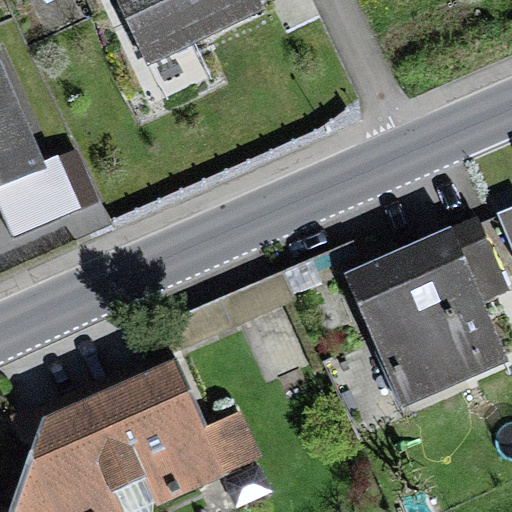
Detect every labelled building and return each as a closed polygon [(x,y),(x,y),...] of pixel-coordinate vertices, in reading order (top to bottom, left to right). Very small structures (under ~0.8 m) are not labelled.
[(248,26),(236,0),(96,0),(130,77),(248,26)] [(0,86),(0,192),(39,176),(0,86)] [(442,226),(330,274),(392,419),(504,372),(442,226)] [(95,398),(140,511),(146,511),(258,467),(239,421),(194,439),(166,370),(95,398)] [(0,511),(140,511),(95,398),(31,430),(0,510),(0,511)]
